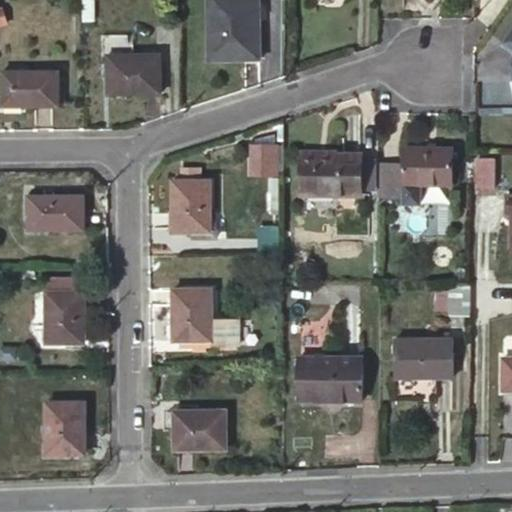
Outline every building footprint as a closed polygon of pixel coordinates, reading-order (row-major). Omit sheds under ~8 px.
[(208,0),(209,59),(260,58),(259,0),(208,0)] [(511,28),(503,41),(511,46),(511,62),(510,65),(511,69),(511,28)] [(111,54),(111,92),(162,92),(162,53),(111,54)] [(5,69),(5,104),(61,104),(61,69),(5,69)] [(408,193),(408,178),(458,179),(458,143),(409,143),(408,159),(375,159),(375,187),(375,192),(408,193)] [(301,144),(301,190),(360,190),(360,187),(361,155),(361,151),(320,150),(320,144),(301,144)] [(278,154),(253,154),(253,184),(278,184),(278,154)] [(375,154),(361,155),(360,187),(375,187),(375,159),(375,154)] [(494,158),(475,158),(475,188),(494,188),(494,158)] [(172,179),(172,231),(194,231),(194,239),(206,239),(206,237),(215,237),(215,226),(210,226),(210,179),(172,179)] [(30,194),(29,229),(86,229),(86,195),(30,194)] [(86,275),(49,275),(49,291),(86,291),(86,275)] [(473,279),(454,279),(453,309),(473,309),(473,279)] [(172,287),(172,339),(210,340),(210,287),(172,287)] [(49,291),(49,342),(86,342),(86,291),(49,291)] [(396,333),(396,371),(457,372),(457,334),(396,333)] [(299,355),(299,397),(363,396),(363,355),(299,355)] [(49,402),(49,453),(85,453),(86,402),(49,402)] [(173,424),(173,446),(224,446),(224,409),(172,409),(166,409),(166,424),(173,424)]
